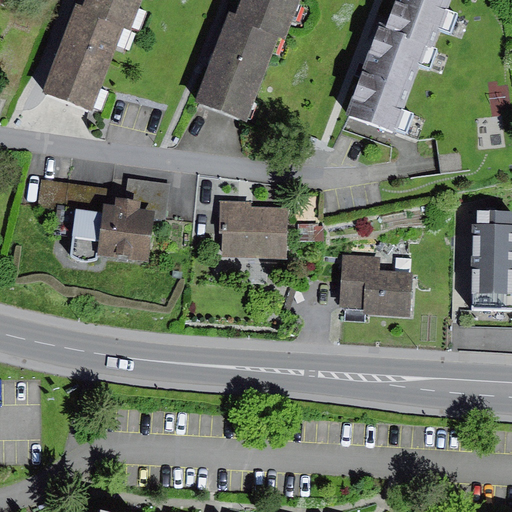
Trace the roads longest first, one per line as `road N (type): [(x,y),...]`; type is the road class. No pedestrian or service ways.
road 1 (residential): [(0,499),(110,446),(511,469)]
road 2 (primary): [(511,388),(96,356),(0,332)]
road 3 (residential): [(0,143),(313,181),(438,165)]
